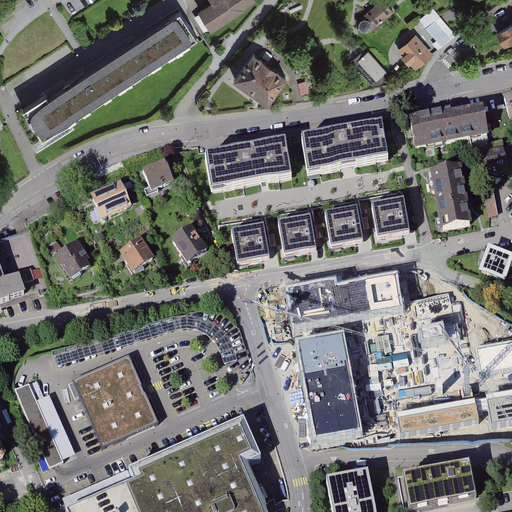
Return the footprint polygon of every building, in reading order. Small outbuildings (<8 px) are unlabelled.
[(204,0),(208,7),(196,15),(209,36),(254,7),(248,0),(204,0)] [(372,28),(370,31),(372,33),(396,12),(384,0),(378,0),(359,17),(360,19),(364,17),(368,18),(371,20),(373,24),(372,28)] [(433,9),(419,22),(426,29),(439,16),(433,9)] [(196,47),(174,13),(19,113),(41,147),(32,153),(37,161),(73,138),(67,129),(196,47)] [(439,16),(426,29),(442,47),(457,35),(439,16)] [(511,24),(496,34),(506,50),(511,45),(511,24)] [(417,36),(398,51),(415,72),(434,57),(417,36)] [(374,53),(359,65),(372,81),(383,78),(387,84),(391,80),(385,72),(388,70),(374,53)] [(252,56),(232,82),(267,109),(288,83),(252,56)] [(484,111),(410,126),(416,154),(490,139),(484,111)] [(377,119),(299,134),(304,160),(317,158),(318,164),(337,161),(336,154),(351,151),(353,157),(373,153),(371,147),(382,145),(377,119)] [(283,137),(204,152),(209,179),(222,177),(223,184),(244,180),(243,172),(256,170),(258,177),(278,173),(276,166),(288,163),(283,137)] [(507,170),(500,149),(472,159),(479,179),(507,170)] [(165,164),(142,175),(152,196),(175,185),(165,164)] [(462,172),(431,178),(442,235),(473,229),(462,172)] [(118,187),(89,200),(100,225),(132,211),(121,186),(118,187)] [(403,195),(370,201),(378,238),(389,236),(390,241),(411,237),(403,195)] [(494,195),(483,197),(488,221),(499,219),(494,195)] [(67,198),(23,222),(32,239),(76,215),(67,198)] [(356,204),(324,210),(332,246),(342,244),(343,249),(364,245),(356,204)] [(309,212),(277,219),(285,255),(295,253),(296,257),(317,253),(309,212)] [(262,221),(231,227),(238,263),(247,261),(248,265),(270,261),(262,221)] [(192,226),(170,241),(187,266),(209,251),(192,226)] [(29,238),(0,247),(0,270),(5,284),(19,279),(25,297),(39,294),(40,299),(50,296),(29,238)] [(57,240),(45,248),(50,255),(62,247),(57,240)] [(141,240),(119,255),(133,276),(155,261),(141,240)] [(78,242),(54,257),(69,281),(93,266),(78,242)] [(511,266),(511,257),(489,249),(478,275),(505,285),(511,266)] [(0,305),(25,297),(19,279),(5,284),(0,270),(0,305)] [(289,296),(295,332),(402,313),(397,282),(359,289),(336,293),(335,288),(289,296)] [(450,296),(414,303),(428,386),(464,381),(450,296)] [(168,321),(52,353),(57,370),(176,333),(182,332),(187,332),(193,332),(198,333),(202,335),(208,338),(212,342),(217,347),(221,354),(222,360),(225,367),(239,363),(236,354),(230,342),(223,335),(214,327),(204,322),(194,319),(182,318),(168,321)] [(343,341),(300,349),(318,444),(360,437),(343,341)] [(511,349),(478,355),(482,379),(511,373),(511,349)] [(120,357),(58,384),(91,460),(141,439),(134,424),(147,419),(120,357)] [(29,385),(14,392),(50,472),(64,466),(63,459),(76,454),(49,395),(36,400),(29,385)] [(511,401),(488,406),(492,429),(511,425),(511,401)] [(398,419),(402,438),(478,424),(474,405),(398,419)] [(261,511),(243,470),(256,465),(239,428),(123,479),(129,491),(81,511),(261,511)] [(470,467),(404,480),(411,511),(477,499),(470,467)] [(376,511),(368,475),(327,484),(332,511),(376,511)] [(405,511),(410,511),(403,481),(399,482),(405,511)]
